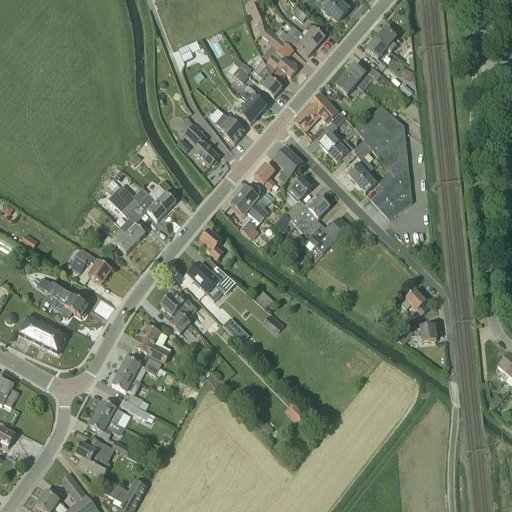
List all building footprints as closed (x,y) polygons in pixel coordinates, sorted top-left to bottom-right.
[(338,25),(349,13),(335,1),(334,0),(328,0),(329,1),(321,11),(325,15),(324,17),(330,22),(332,20),(338,25)] [(258,5),(248,9),(255,26),(258,25),(265,23),(258,5)] [(307,19),(297,11),(292,17),(302,25),(307,19)] [(268,64),(277,71),(278,70),(290,81),(297,72),(285,61),(293,52),(284,45),(279,40),(278,41),(274,38),(275,36),(267,30),(265,23),(258,25),(261,37),(269,43),(268,44),(278,52),(268,64)] [(313,30),(305,39),(316,50),(325,40),(313,30)] [(387,52),(397,41),(385,31),(376,42),(387,52)] [(308,59),(316,50),(305,39),(297,33),(293,38),(295,40),(291,45),(297,49),(296,50),(308,59)] [(284,45),(289,39),(283,34),(279,40),(284,45)] [(387,52),(376,42),(367,53),(378,62),(387,52)] [(178,52),(185,66),(194,62),(192,57),(190,58),(186,48),(178,52)] [(234,66),(234,67),(239,71),(242,67),(242,66),(238,61),(233,64),(234,66)] [(271,77),(265,67),(263,62),(253,73),(263,81),(258,87),(273,100),(281,91),(269,80),(271,77)] [(239,71),(247,78),(252,72),(243,65),(242,66),(242,67),(239,71)] [(360,91),(370,78),(377,83),(381,78),(371,69),(365,77),(353,67),(344,78),(357,89),(360,91)] [(247,78),(239,71),(233,77),(243,85),(248,79),(247,78)] [(413,74),(407,72),(404,80),(411,82),(413,74)] [(357,89),(344,78),(335,88),(348,99),(357,89)] [(413,94),(404,86),(400,91),(409,99),(413,94)] [(256,97),(251,103),(242,95),(238,101),(246,108),(259,119),(266,110),(261,105),(263,102),(256,97)] [(327,127),(330,124),(338,116),(319,97),(292,125),(304,136),(312,128),(310,126),(318,118),(327,127)] [(246,108),(244,111),(237,120),(243,125),(245,123),(251,128),(259,119),(246,108)] [(412,206),(404,129),(381,110),(354,131),(355,132),(360,138),(364,142),(367,147),(372,154),(389,175),(393,180),(382,190),(370,202),(389,222),(412,206)] [(340,115),(338,116),(330,124),(336,130),(345,121),(340,115)] [(224,116),(216,125),(221,130),(220,131),(226,136),(224,138),(234,147),(245,134),(224,116)] [(206,141),(193,128),(185,137),(198,149),(193,154),(210,170),(211,168),(213,168),(217,164),(217,162),(219,160),(203,145),(206,141)] [(318,146),(319,147),(328,157),(343,142),(335,132),(319,147),(319,146),(318,146)] [(355,132),(352,135),(353,136),(357,140),(360,138),(355,132)] [(345,144),(343,142),(328,157),(338,167),(337,166),(351,153),(356,158),(367,147),(364,142),(353,152),(345,144)] [(346,176),(356,187),(367,176),(374,171),(364,161),(372,154),(367,147),(356,158),(361,164),(347,177),(347,176),(346,176)] [(285,173),(291,179),(302,166),(285,150),(273,163),(285,173)] [(130,163),(135,168),(141,162),(136,157),(130,163)] [(275,186),(270,181),(275,175),(265,167),(254,180),(264,188),(265,187),(270,192),(275,186)] [(284,186),(291,179),(285,173),(278,180),(284,186)] [(378,186),(382,190),(393,180),(389,175),(378,186)] [(367,176),(356,187),(366,197),(365,196),(377,186),(367,176)] [(289,194),(294,198),(299,203),(286,217),(292,222),(304,208),(305,208),(300,203),(311,191),(301,181),(289,194)] [(163,183),(149,197),(166,215),(176,205),(166,195),(171,190),(163,183)] [(242,195),(238,199),(263,221),(264,222),(268,217),(261,211),(265,206),(259,201),(263,197),(250,186),(246,191),(246,190),(244,191),(243,190),(241,194),(242,195)] [(138,205),(128,196),(122,203),(131,211),(138,205)] [(166,215),(149,197),(139,207),(147,215),(157,224),(166,215)] [(254,232),(263,221),(238,199),(234,203),(233,203),(230,206),(231,207),(230,208),(244,220),(246,216),(253,222),(249,227),(247,226),(240,233),(252,243),(259,236),(254,232)] [(303,235),(316,222),(329,210),(320,200),(308,212),(304,208),(292,222),(291,223),(303,235)] [(116,209),(126,217),(131,211),(122,203),(116,209)] [(274,231),(278,234),(290,221),(286,218),(274,231)] [(129,220),(119,231),(136,247),(146,237),(129,220)] [(322,257),(349,229),(339,220),(332,227),(330,226),(325,231),(321,227),(309,240),(315,246),(313,248),(322,257)] [(136,247),(119,231),(111,240),(109,238),(103,244),(112,252),(117,247),(127,256),(136,247)] [(90,233),(86,237),(92,242),(96,237),(90,233)] [(217,251),(222,245),(208,233),(200,243),(208,250),(205,254),(217,264),(223,256),(217,251)] [(21,241),(19,245),(30,252),(36,243),(26,237),(22,242),(21,241)] [(81,252),(81,253),(69,271),(79,277),(86,266),(88,267),(90,264),(94,267),(87,277),(101,286),(111,271),(81,252)] [(292,271),(299,264),(293,258),(286,266),(292,271)] [(195,272),(186,281),(192,286),(194,284),(208,297),(217,287),(228,298),(238,288),(210,263),(203,269),(202,268),(197,274),(195,272)] [(56,301),(51,310),(61,316),(61,317),(61,319),(66,322),(68,321),(72,315),(80,320),(81,320),(83,319),(85,316),(85,313),(87,309),(83,306),(86,300),(68,289),(65,295),(42,281),(37,289),(44,293),(43,293),(56,301)] [(91,293),(86,300),(91,303),(88,308),(107,319),(114,308),(91,293)] [(254,302),(265,312),(267,310),(271,314),(278,307),(262,293),(254,302)] [(416,314),(421,319),(426,314),(421,309),(426,305),(414,293),(405,302),(406,302),(401,307),(406,313),(411,308),(417,314),(416,314)] [(160,307),(175,321),(180,316),(181,317),(191,307),(178,294),(173,299),(170,297),(165,303),(164,302),(161,306),(160,307)] [(191,326),(181,317),(180,316),(175,321),(170,326),(180,336),(191,326)] [(264,324),(277,336),(284,328),(270,317),(264,324)] [(27,319),(18,337),(58,356),(67,338),(27,319)] [(249,339),(231,320),(222,329),(241,347),(249,339)] [(419,331),(419,332),(416,332),(417,331),(412,327),(406,334),(398,343),(400,345),(403,347),(411,338),(412,339),(420,338),(421,345),(436,343),(434,329),(419,331)] [(155,348),(161,337),(161,336),(147,328),(140,341),(138,339),(133,349),(149,357),(148,358),(165,367),(171,356),(155,348)] [(181,342),(193,355),(205,344),(192,331),(181,342)] [(511,370),(511,359),(509,356),(497,370),(504,376),(500,380),(504,384),(508,379),(506,377),(511,370)] [(148,363),(144,369),(127,360),(119,375),(133,382),(139,385),(146,373),(156,378),(156,377),(160,371),(160,370),(148,363)] [(193,364),(198,369),(201,366),(197,361),(193,364)] [(133,382),(119,375),(112,389),(126,396),(133,382)] [(196,383),(203,387),(206,381),(200,377),(196,383)] [(1,409),(2,409),(3,406),(11,411),(11,410),(18,396),(19,396),(11,392),(14,387),(13,387),(0,380),(0,408),(1,409)] [(484,406),(492,413),(502,401),(496,397),(495,399),(494,398),(492,401),(489,398),(487,385),(481,385),(484,406)] [(130,396),(126,404),(138,410),(142,403),(130,396)] [(150,416),(138,410),(126,404),(122,402),(119,409),(146,423),(150,416)] [(117,426),(123,415),(103,404),(97,415),(117,426)] [(249,421),(258,413),(255,410),(255,406),(251,406),(251,409),(244,415),(249,421)] [(310,421),(295,406),(286,416),(300,431),(310,421)] [(108,443),(117,426),(97,415),(89,429),(102,435),(100,439),(108,443)] [(0,446),(8,451),(15,438),(0,430),(0,446)] [(78,467),(103,480),(110,466),(108,465),(115,453),(112,451),(94,441),(89,450),(81,445),(74,457),(82,461),(78,467)] [(127,459),(130,455),(132,451),(116,443),(112,451),(115,453),(127,459)] [(139,460),(130,455),(127,459),(137,464),(139,460)] [(68,476),(62,485),(78,505),(69,511),(91,511),(95,509),(68,476)] [(108,483),(102,494),(123,506),(119,511),(133,511),(146,489),(145,488),(138,484),(135,483),(129,495),(108,483)] [(47,494),(37,507),(43,511),(54,511),(60,503),(47,494)]
